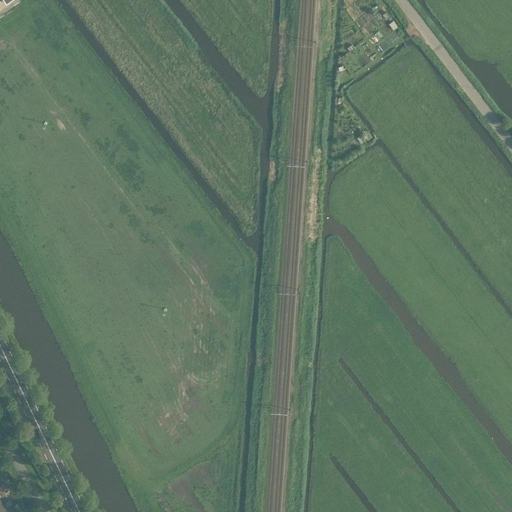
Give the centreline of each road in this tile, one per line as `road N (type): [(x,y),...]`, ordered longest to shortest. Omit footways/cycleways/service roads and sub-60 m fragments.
road 1 (primary): [(84,511),(0,337)]
road 2 (tertiary): [(511,138),(406,0)]
